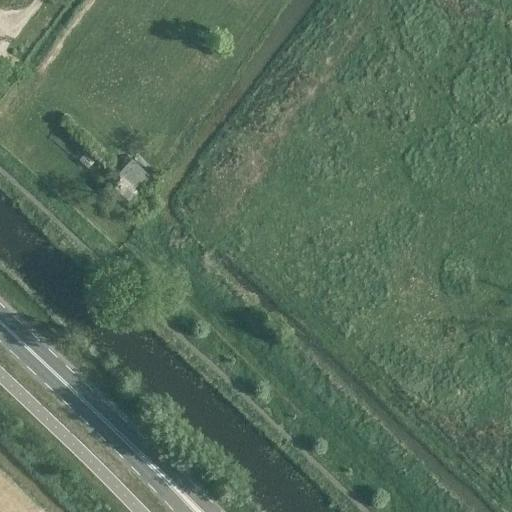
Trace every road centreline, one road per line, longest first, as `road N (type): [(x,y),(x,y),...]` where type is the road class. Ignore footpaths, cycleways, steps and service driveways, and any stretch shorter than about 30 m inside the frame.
road 1 (primary): [(210,511),(91,406)]
road 2 (primary): [(91,406),(184,511)]
road 3 (primary): [(91,406),(0,320)]
